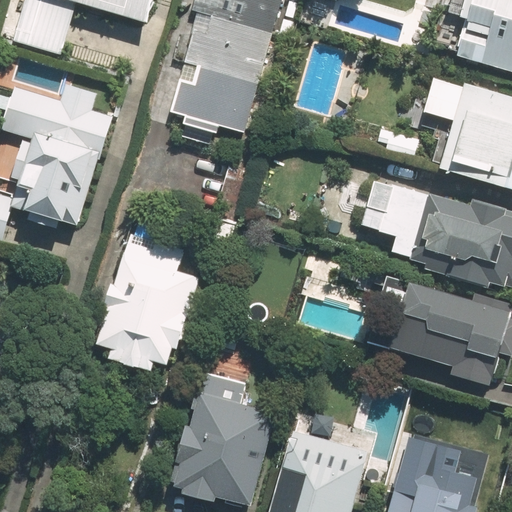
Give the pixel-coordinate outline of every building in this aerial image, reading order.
[(85,2),(143,20),(152,23),(156,0),(30,0),(20,34),(70,50),(85,2)] [(194,0),(192,9),(199,11),(273,29),(282,32),(289,0),(194,0)] [(511,0),(455,0),(452,12),(474,19),(462,57),(511,72),(511,0)] [(173,113),(193,118),(189,134),(216,141),(220,124),(247,131),(273,29),(199,11),(173,113)] [(351,48),(316,38),(294,107),(329,118),(351,48)] [(511,93),(466,80),(440,72),(427,113),(455,121),(440,171),(511,192),(511,93)] [(16,198),(14,204),(34,210),(31,219),(63,228),(65,221),(83,226),(113,115),(95,110),(101,90),(67,81),(62,95),(17,83),(4,129),(29,136),(17,180),(20,181),(16,198)] [(246,165),(203,153),(196,178),(213,183),(205,211),(231,218),(246,165)] [(473,205),(394,181),(381,226),(402,233),(396,256),(496,286),(497,282),(511,286),(511,210),(475,199),(473,205)] [(0,193),(0,239),(4,241),(14,204),(16,198),(0,193)] [(190,315),(185,313),(197,276),(183,272),(191,248),(134,231),(115,296),(121,298),(105,351),(168,370),(176,345),(181,346),(190,315)] [(476,297),(412,277),(391,348),(453,367),(451,373),(493,386),(503,354),(511,356),(511,299),(478,289),(476,297)] [(0,313),(0,366),(13,317),(0,313)] [(257,503),(281,409),(245,400),(250,379),(210,369),(195,426),(187,424),(177,462),(185,464),(179,489),(220,499),(221,493),(257,503)] [(351,511),(374,432),(301,413),(274,511),(351,511)] [(488,437),(415,419),(391,511),(477,511),(480,503),(472,501),(488,437)]
